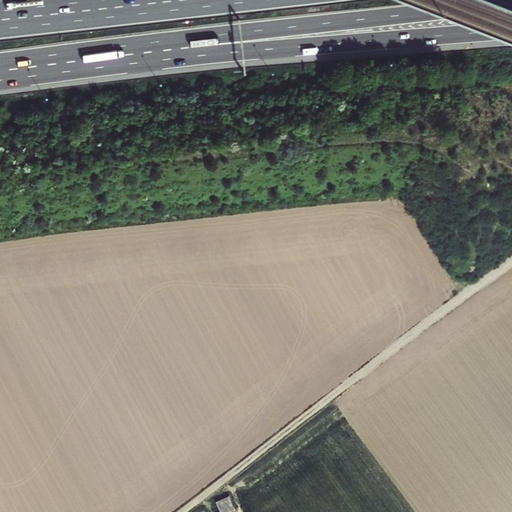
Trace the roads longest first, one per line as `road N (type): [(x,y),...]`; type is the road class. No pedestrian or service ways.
road 1 (track): [(184,511),(511,262)]
road 2 (motorway): [(174,49),(255,31),(511,3)]
road 3 (motorway): [(174,49),(511,30)]
road 4 (motorway): [(180,0),(0,20)]
road 5 (motorway): [(0,71),(174,49)]
